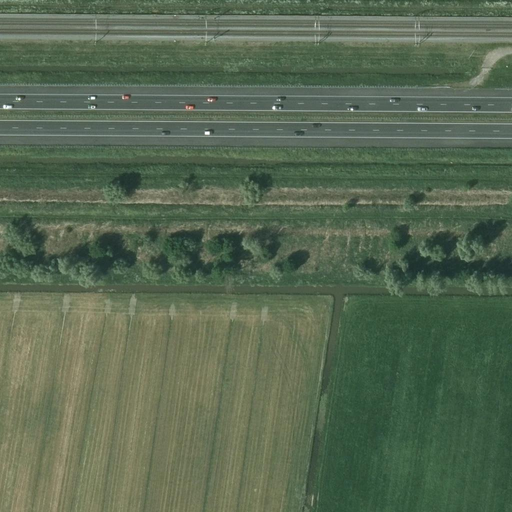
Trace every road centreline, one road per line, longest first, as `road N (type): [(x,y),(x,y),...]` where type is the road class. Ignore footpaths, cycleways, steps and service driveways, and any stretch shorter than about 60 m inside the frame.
road 1 (motorway): [(511,103),(0,100)]
road 2 (track): [(0,5),(511,8)]
road 3 (motorway): [(0,129),(511,132)]
